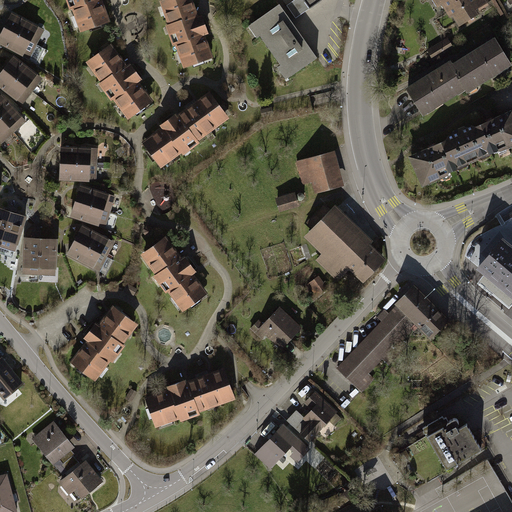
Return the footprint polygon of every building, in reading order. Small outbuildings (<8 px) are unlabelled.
[(64,0),(75,32),(108,22),(101,0),(64,0)] [(178,0),(162,6),(173,38),(202,28),(192,0),(178,0)] [(297,0),(305,11),(321,0),(297,0)] [(441,0),(457,27),(481,14),(477,7),(488,1),(487,0),(441,0)] [(280,9),(251,28),(268,53),(296,35),(280,9)] [(13,13),(5,27),(38,44),(45,30),(13,13)] [(0,42),(30,58),(38,44),(5,27),(0,37),(0,42)] [(173,38),(185,70),(214,60),(202,28),(173,38)] [(296,35),(268,53),(285,79),(313,61),(296,35)] [(494,38),(451,63),(467,91),(510,66),(494,38)] [(85,64),(104,92),(132,73),(113,45),(85,64)] [(14,56),(5,69),(33,91),(43,79),(14,56)] [(451,63),(407,87),(423,115),(467,91),(451,63)] [(0,86),(23,104),(33,91),(5,69),(0,74),(0,86)] [(104,92),(124,120),(151,101),(132,73),(104,92)] [(210,94),(188,110),(206,135),(228,120),(210,94)] [(3,95),(0,96),(0,115),(15,132),(27,122),(3,95)] [(511,108),(460,132),(474,162),(511,144),(511,108)] [(188,110),(166,126),(184,151),(206,135),(188,110)] [(0,140),(2,143),(15,132),(0,115),(0,140)] [(166,126),(144,141),(162,166),(184,151),(166,126)] [(460,132),(408,155),(422,186),(474,162),(460,132)] [(62,147),(61,163),(98,164),(98,148),(62,147)] [(331,156),(296,164),(301,187),(308,186),(310,196),(339,189),(331,156)] [(97,181),(98,164),(61,163),(61,179),(97,181)] [(171,184),(153,189),(161,213),(179,208),(171,184)] [(81,186),(77,201),(111,211),(116,196),(81,186)] [(297,191),(278,197),(282,211),(301,205),(297,191)] [(107,227),(111,211),(77,201),(72,217),(107,227)] [(335,207),(303,238),(338,275),(345,268),(360,284),(386,259),(335,207)] [(0,246),(1,246),(11,212),(0,208),(0,246)] [(27,216),(11,212),(1,246),(16,251),(27,216)] [(83,226),(76,240),(108,257),(115,243),(83,226)] [(24,274),(41,275),(42,238),(25,238),(24,274)] [(58,239),(42,238),(41,275),(57,275),(58,239)] [(141,259),(161,286),(188,266),(167,239),(141,259)] [(100,272),(108,257),(76,240),(68,255),(100,272)] [(494,274),(484,286),(511,310),(511,260),(498,277),(494,274)] [(161,286),(182,313),(208,293),(188,266),(161,286)] [(412,284),(336,364),(359,386),(414,327),(428,340),(448,318),(412,284)] [(114,306),(93,334),(119,354),(140,327),(114,306)] [(289,306),(266,327),(287,348),(309,327),(289,306)] [(93,334),(72,361),(98,381),(119,354),(93,334)] [(0,396),(3,400),(23,384),(1,359),(0,359),(0,396)] [(225,372),(200,381),(210,409),(235,400),(225,372)] [(200,381),(174,389),(184,418),(210,409),(200,381)] [(313,388),(301,401),(308,407),(300,415),(294,409),(284,419),(307,440),(327,419),(334,411),(336,409),(313,388)] [(174,389),(149,398),(158,427),(184,418),(174,389)] [(457,406),(423,425),(443,461),(477,443),(457,406)] [(334,411),(327,419),(332,424),(339,416),(334,411)] [(281,422),(251,453),(266,467),(287,446),(292,450),(287,455),(294,462),(308,447),(281,422)] [(54,427),(36,443),(56,465),(73,449),(54,427)] [(88,464),(66,481),(82,501),(104,484),(88,464)] [(14,511),(12,478),(0,478),(0,511),(14,511)]
